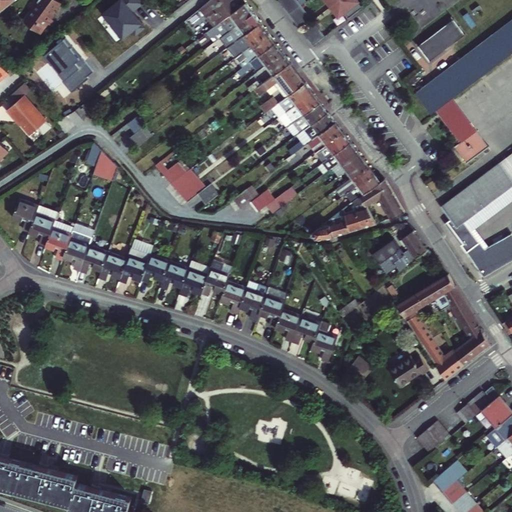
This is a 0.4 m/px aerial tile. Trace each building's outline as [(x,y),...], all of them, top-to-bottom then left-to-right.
[(0,0),(0,10),(13,0),(0,0)] [(32,8),(23,20),(42,33),(50,23),(52,25),(56,20),(53,18),(57,13),(55,12),(63,2),(61,0),(30,0),(27,4),(32,8)] [(205,15),(213,26),(239,7),(234,0),(211,0),(202,7),(191,16),(191,17),(195,22),(205,15)] [(311,17),(297,0),(278,0),(299,26),(311,17)] [(328,0),(339,14),(344,11),(349,17),(363,6),(358,0),(328,0)] [(216,40),(230,29),(253,13),(245,3),(239,7),(213,26),(209,30),(216,40)] [(233,32),(208,51),(213,58),(235,41),(260,22),(253,13),(230,29),(233,32)] [(325,36),(313,21),(301,30),(312,45),(325,36)] [(243,52),(244,52),(268,34),(260,22),(235,41),(243,52)] [(466,41),(455,26),(419,53),(430,68),(466,41)] [(511,28),(418,98),(433,118),(437,115),(452,104),(511,60),(511,28)] [(268,34),(244,52),(247,56),(240,61),(243,66),(275,43),(268,34)] [(74,48),(66,38),(43,56),(51,67),(56,62),(68,77),(62,82),(72,94),(89,80),(87,78),(94,73),(82,58),(80,60),(72,50),(74,48)] [(275,43),(243,66),(237,71),(240,75),(252,66),(256,72),(266,65),(282,53),(279,49),(275,43)] [(266,65),(273,74),(289,62),(282,53),(266,65)] [(275,83),(285,97),(304,82),(289,62),(273,74),(269,77),(266,79),(260,84),(254,88),(259,94),(275,83)] [(25,92),(30,87),(25,80),(9,93),(15,100),(25,92)] [(250,91),(254,88),(260,84),(256,80),(247,87),(250,91)] [(409,85),(413,91),(419,86),(415,80),(409,85)] [(272,106),(278,116),(311,92),(304,82),(285,97),(277,102),(272,106)] [(15,100),(6,108),(11,113),(13,112),(21,122),(29,131),(38,124),(46,117),(25,92),(15,100)] [(286,126),(289,124),(319,102),(311,92),(278,116),(286,126)] [(259,105),(264,112),(272,106),(277,102),(272,95),(259,105)] [(319,102),(289,124),(296,134),(298,133),(326,112),(319,102)] [(452,104),(437,115),(458,143),(463,150),(464,150),(469,157),(484,146),(452,104)] [(54,117),(65,131),(75,122),(78,125),(85,120),(76,109),(69,115),(67,112),(54,117)] [(13,112),(11,113),(19,123),(21,122),(13,112)] [(298,133),(305,143),(333,122),(328,115),(326,112),(298,133)] [(51,123),(46,117),(38,124),(43,131),(51,123)] [(333,122),(305,143),(297,149),(304,159),(314,152),(311,148),(319,143),(322,146),(341,132),(333,122)] [(144,125),(127,137),(134,146),(151,134),(144,125)] [(329,156),(332,154),(348,142),(341,132),(322,146),(314,152),(304,159),(311,169),(323,160),(329,156)] [(0,157),(12,147),(0,133),(0,157)] [(111,181),(117,165),(95,139),(86,160),(96,163),(92,174),(111,181)] [(348,142),(332,154),(338,162),(354,150),(348,142)] [(469,170),(490,155),(484,146),(469,157),(464,150),(463,150),(458,143),(453,146),(469,170)] [(338,162),(343,169),(360,157),(354,150),(338,162)] [(460,245),(465,252),(468,250),(480,241),(465,221),(511,185),(511,153),(476,180),(439,207),(448,219),(445,221),(461,244),(460,245)] [(360,157),(343,169),(350,177),(366,166),(360,157)] [(170,181),(187,168),(182,161),(170,170),(161,158),(156,161),(170,181)] [(366,166),(350,177),(337,186),(343,195),(347,192),(352,188),(356,185),(372,174),(366,166)] [(170,181),(166,184),(174,193),(194,178),(187,168),(170,181)] [(372,174),(356,185),(362,193),(378,181),(372,174)] [(259,176),(254,180),(262,189),(267,186),(259,176)] [(194,178),(174,193),(181,203),(193,194),(202,188),(194,178)] [(254,180),(250,182),(258,192),(262,189),(254,180)] [(363,206),(367,205),(379,199),(390,220),(403,215),(382,180),(378,181),(362,193),(357,196),(361,202),(363,206)] [(250,182),(241,189),(248,199),(258,192),(250,182)] [(193,194),(200,204),(214,194),(207,184),(202,188),(193,194)] [(293,186),(266,201),(270,210),(298,195),(293,186)] [(352,209),(361,202),(357,196),(348,203),(352,209)] [(21,228),(27,231),(36,206),(18,199),(10,217),(20,221),(21,218),(24,219),(21,228)] [(348,203),(341,208),(344,215),(352,209),(348,203)] [(379,223),(378,218),(376,219),(367,205),(363,206),(367,212),(372,220),(375,225),(379,223)] [(36,206),(27,231),(36,234),(37,231),(40,232),(36,242),(45,245),(55,219),(57,214),(36,206)] [(349,231),(345,218),(344,215),(341,208),(333,213),(336,217),(333,219),(334,221),(329,222),(328,217),(325,219),(331,236),(349,231)] [(372,220),(367,212),(355,215),(359,229),(375,225),(372,220)] [(355,215),(345,218),(349,231),(359,229),(355,215)] [(55,219),(45,245),(53,249),(54,246),(57,247),(53,256),(60,259),(61,256),(73,226),(55,219)] [(325,219),(305,233),(331,236),(325,219)] [(73,226),(61,256),(70,259),(72,256),(74,257),(71,266),(79,269),(88,244),(93,229),(74,222),(73,226)] [(409,252),(407,254),(413,263),(416,261),(425,254),(411,234),(401,240),(409,252)] [(127,259),(119,278),(119,280),(125,283),(130,272),(132,273),(132,275),(141,279),(151,252),(154,244),(135,237),(127,259)] [(392,264),(404,255),(392,240),(372,254),(378,264),(389,256),(391,258),(389,260),(392,264)] [(88,244),(79,269),(85,272),(89,262),(92,263),(91,266),(100,270),(106,253),(107,251),(88,244)] [(127,259),(107,251),(106,253),(100,270),(98,277),(104,279),(108,270),(110,271),(109,274),(119,278),(127,259)] [(434,299),(441,310),(449,304),(449,305),(461,298),(462,297),(444,272),(435,258),(429,251),(425,254),(416,261),(413,263),(410,265),(389,281),(383,285),(395,304),(407,321),(420,313),(417,309),(434,299)] [(151,252),(141,279),(147,281),(151,271),(153,272),(152,274),(162,278),(169,260),(151,252)] [(404,256),(410,265),(413,263),(407,254),(404,256)] [(162,278),(159,286),(166,288),(170,278),(173,279),(172,282),(182,286),(189,267),(169,260),(162,278)] [(224,263),(221,270),(230,274),(232,267),(224,263)] [(189,267),(182,286),(179,293),(186,296),(190,286),(193,287),(192,290),(201,293),(208,275),(189,267)] [(208,275),(201,293),(208,296),(211,286),(215,287),(204,317),(212,320),(220,299),(227,279),(230,274),(221,270),(211,267),(208,275)] [(246,287),(227,279),(220,299),(229,303),(230,300),(233,301),(230,310),(236,313),(238,306),(245,288),(246,287)] [(265,294),(258,313),(267,317),(268,314),(271,315),(267,325),(274,327),(281,308),(287,293),(268,287),(265,294)] [(245,288),(238,306),(247,309),(248,306),(251,308),(248,317),(255,320),(258,313),(265,294),(250,288),(249,290),(245,288)] [(461,298),(449,305),(469,339),(453,351),(464,365),(491,344),(484,333),(482,329),(463,299),(462,297),(461,298)] [(281,308),(274,327),(284,331),(285,328),(288,329),(284,339),(291,341),(301,316),(281,308)] [(423,319),(420,313),(407,321),(445,379),(464,365),(453,351),(447,356),(445,353),(443,355),(421,320),(423,319)] [(301,316),(291,341),(298,344),(302,335),(305,336),(304,338),(313,342),(318,329),(320,323),(301,316)] [(511,316),(502,323),(508,333),(511,330),(511,316)] [(318,329),(313,342),(310,348),(320,351),(322,349),(324,349),(320,359),(327,362),(337,336),(318,329)] [(390,366),(402,382),(422,367),(424,370),(429,366),(418,352),(413,356),(409,351),(390,366)] [(368,366),(357,356),(345,369),(356,379),(368,366)] [(501,390),(495,382),(488,388),(494,396),(501,390)] [(463,415),(467,420),(474,415),(478,411),(484,407),(494,399),(485,388),(480,392),(475,396),(470,400),(459,409),(463,415)] [(511,412),(511,404),(502,392),(494,399),(484,407),(492,418),(497,424),(511,412)] [(511,431),(511,412),(497,424),(491,430),(500,441),(511,431)] [(426,444),(430,450),(441,442),(452,433),(447,427),(443,422),(439,417),(428,425),(417,433),(422,439),(426,444)] [(511,431),(500,441),(509,452),(511,450),(511,431)] [(73,482),(75,475),(46,467),(2,455),(0,454),(0,485),(68,503),(66,509),(75,511),(125,511),(130,497),(104,490),(73,482)] [(456,477),(467,468),(457,457),(447,465),(433,477),(442,488),(456,477)] [(452,500),(466,489),(456,477),(442,488),(452,500)] [(461,511),(474,499),(466,489),(452,500),(461,511)] [(461,511),(483,511),(484,511),(474,499),(461,511)]
